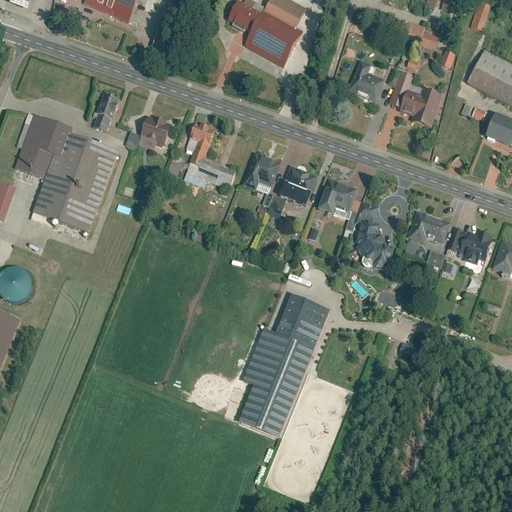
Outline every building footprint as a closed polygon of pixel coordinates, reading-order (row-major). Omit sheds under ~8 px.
[(7,0),(6,6),(24,11),(27,0),(7,0)] [(139,0),(86,0),(85,5),(128,24),(139,0)] [(435,9),(436,0),(426,0),(425,7),(435,9)] [(445,0),(443,10),(461,14),(463,0),(445,0)] [(251,36),(262,16),(236,2),(225,22),(251,36)] [(478,4),(470,29),(482,33),(490,8),(478,4)] [(251,36),(244,48),(284,69),(303,35),(263,13),(262,16),(251,36)] [(159,19),(156,27),(167,30),(170,22),(159,19)] [(401,40),(434,51),(439,38),(423,33),(424,29),(406,23),(401,40)] [(468,90),(511,107),(511,105),(511,63),(483,52),(468,90)] [(444,70),(451,71),(454,55),(447,54),(444,70)] [(350,92),(377,104),(387,83),(360,70),(350,92)] [(410,121),(435,128),(444,97),(419,90),(410,121)] [(92,127),(109,132),(120,101),(103,95),(92,127)] [(465,105),(461,114),(470,118),(474,109),(465,105)] [(483,121),(485,112),(474,109),(472,119),(483,121)] [(174,127),(150,119),(142,141),(166,149),(174,127)] [(48,181),(65,132),(30,120),(13,169),(48,181)] [(511,151),(511,130),(494,123),(487,142),(511,152),(511,151)] [(204,128),(195,155),(207,159),(216,132),(204,128)] [(36,215),(90,234),(119,151),(65,132),(48,181),(36,215)] [(188,175),(230,190),(237,169),(207,159),(195,155),(188,175)] [(247,180),(272,188),(280,163),(255,155),(247,180)] [(166,180),(176,182),(181,162),(171,159),(166,180)] [(281,198),(307,207),(317,178),(291,169),(281,198)] [(0,222),(3,224),(17,184),(0,178),(0,222)] [(321,206),(348,216),(356,190),(330,181),(321,206)] [(410,234),(442,246),(450,223),(418,212),(410,234)] [(371,267),(389,274),(396,251),(389,247),(383,235),(380,227),(362,225),(358,240),(360,247),(364,257),(371,267)] [(460,256),(487,265),(495,241),(469,232),(460,256)] [(511,271),(511,245),(502,242),(494,266),(511,271)] [(420,263),(424,250),(407,244),(403,257),(420,263)] [(430,253),(427,261),(441,265),(444,257),(430,253)] [(0,302),(29,301),(28,271),(0,272),(0,302)] [(266,333),(254,328),(233,380),(246,385),(232,421),(271,437),(322,310),(282,294),(266,333)] [(0,369),(19,316),(0,309),(0,369)]
